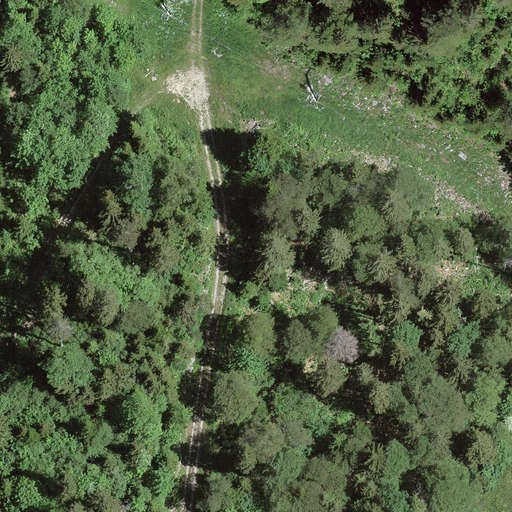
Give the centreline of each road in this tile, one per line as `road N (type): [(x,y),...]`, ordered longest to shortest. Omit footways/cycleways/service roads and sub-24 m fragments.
road 1 (track): [(187,511),(223,264),(198,0)]
road 2 (track): [(0,341),(97,157),(197,43)]
